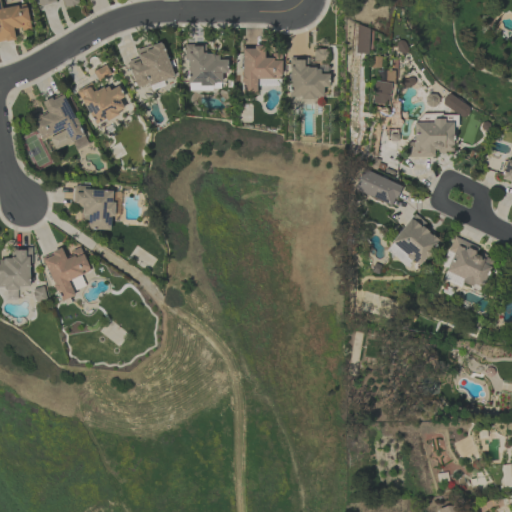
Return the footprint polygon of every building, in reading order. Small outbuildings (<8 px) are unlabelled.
[(0,41),(14,40),(13,29),(20,28),(21,30),(29,29),(26,4),(0,7),(0,41)] [(173,76),(160,41),(135,50),(137,57),(126,61),(136,89),(173,76)] [(185,83),(220,84),(220,73),(226,73),(226,59),(218,59),(218,54),(201,54),(201,45),(186,45),(185,83)] [(280,79),(280,55),(263,55),(263,46),(253,45),(253,49),(241,48),(240,95),(255,95),(255,79),(280,79)] [(288,98),(322,97),(322,88),(328,87),(328,74),(318,74),(318,68),(307,68),(307,57),(288,57),(288,98)] [(92,72),(97,81),(109,74),(104,65),(92,72)] [(391,70),(377,70),(377,81),(372,81),(371,104),(390,104),(391,70)] [(95,125),(123,109),(118,100),(123,97),(116,85),(108,90),(105,85),(94,91),(89,83),(75,91),(95,125)] [(53,150),(78,140),(81,146),(84,145),(64,92),(41,101),(45,112),(32,117),(41,139),(48,137),(53,150)] [(452,121),(413,121),(413,142),(407,142),(407,157),(433,157),(433,152),(452,152),(452,121)] [(511,160),(506,159),(499,180),(511,183),(511,160)] [(400,186),(361,169),(353,189),(391,206),(400,186)] [(111,230),(112,190),(89,190),(89,186),(73,185),(72,205),(81,205),(80,218),(87,218),(86,229),(111,230)] [(418,267),(438,240),(421,228),(425,223),(412,213),(385,250),(405,266),(410,260),(418,267)] [(440,272),(481,288),(493,255),(453,239),(440,272)] [(29,287),(29,247),(13,247),(13,258),(0,257),(0,287),(4,287),(4,300),(16,300),(16,287),(29,287)] [(42,257),(60,301),(74,296),(67,280),(89,271),(79,247),(69,251),(70,255),(64,258),(61,249),(42,257)] [(462,280),(444,272),(441,279),(459,286),(462,280)] [(511,447),(509,447),(510,470),(502,470),(503,480),(511,479),(511,447)]
